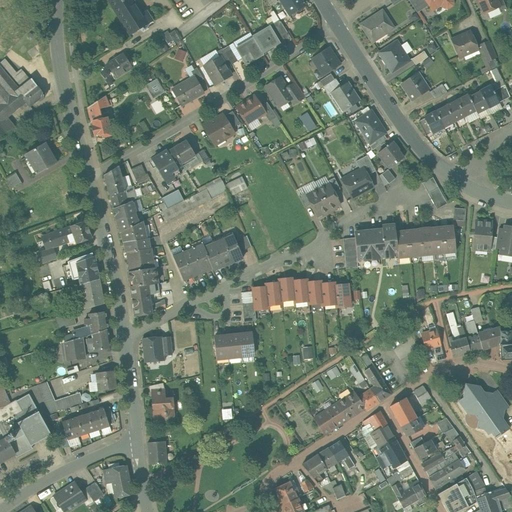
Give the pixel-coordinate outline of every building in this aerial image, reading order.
[(106,0),(130,36),(153,21),(146,10),(142,13),(133,0),(106,0)] [(300,0),(279,0),(289,15),(304,5),(300,0)] [(408,0),(417,13),(430,5),(426,0),(408,0)] [(426,0),(430,5),(432,9),(441,3),(442,6),(445,8),(448,8),(452,5),(453,2),(452,0),(426,0)] [(477,0),(482,10),(488,8),(489,11),(499,7),(500,7),(496,0),(477,0)] [(502,0),(496,0),(500,7),(499,7),(501,11),(507,8),(502,0)] [(382,11),(361,25),(372,42),(394,28),(382,11)] [(269,26),(277,39),(287,32),(279,20),(269,26)] [(269,26),(252,36),(253,38),(262,53),(279,43),(277,39),(269,26)] [(181,41),(175,30),(169,34),(173,41),(176,44),(181,41)] [(169,34),(167,31),(162,35),(168,44),(173,41),(169,34)] [(279,43),(281,45),(283,45),(291,41),(291,39),(287,32),(277,39),(279,43)] [(470,32),(452,40),(459,57),(478,49),(470,32)] [(253,38),(236,48),(246,65),(263,55),(262,53),(253,38)] [(32,41),(21,46),(28,59),(38,54),(32,41)] [(397,41),(379,53),(392,72),(409,61),(405,55),(400,46),(397,41)] [(407,42),(400,46),(405,55),(412,50),(407,42)] [(488,43),(481,46),(487,61),(495,58),(488,43)] [(177,47),(173,58),(182,61),(186,51),(177,47)] [(329,48),(312,59),(323,76),(340,65),(329,48)] [(225,52),(223,49),(217,52),(220,57),(224,63),(229,60),(225,52)] [(225,52),(229,60),(232,64),(238,61),(231,49),(225,52)] [(424,51),(412,59),(416,65),(428,57),(424,51)] [(123,53),(106,64),(116,78),(132,68),(123,53)] [(220,57),(204,66),(215,85),(231,76),(224,63),(220,57)] [(17,72),(5,58),(0,62),(0,67),(3,71),(5,69),(11,77),(17,72)] [(429,58),(422,64),(427,69),(434,63),(429,58)] [(0,67),(0,103),(17,90),(18,89),(3,71),(0,67)] [(197,68),(191,71),(194,77),(198,82),(203,79),(197,68)] [(21,69),(17,72),(11,77),(16,83),(26,74),(21,69)] [(417,73),(401,84),(413,100),(429,90),(417,73)] [(26,74),(16,83),(20,88),(30,79),(26,74)] [(331,74),(319,82),(323,87),(335,79),(331,74)] [(194,77),(172,89),(181,105),(204,93),(198,82),(194,77)] [(280,78),(266,86),(266,87),(278,105),(277,105),(278,105),(284,101),(284,102),(286,102),(293,98),(294,98),(287,88),(280,78),(280,77),(280,78)] [(43,93),(32,78),(30,79),(20,88),(18,89),(17,90),(25,102),(29,107),(42,98),(44,98),(46,94),(43,93)] [(157,79),(147,85),(154,98),(164,92),(157,79)] [(335,79),(323,87),(327,93),(329,91),(338,85),(335,79)] [(340,87),(338,85),(329,91),(342,112),(360,100),(348,82),(340,87)] [(303,99),(293,84),(292,84),(287,88),(294,98),(293,98),(296,103),(302,99),(303,99)] [(442,84),(430,92),(434,99),(447,92),(442,84)] [(490,86),(479,91),(488,108),(499,103),(490,86)] [(17,90),(0,103),(0,122),(5,118),(25,102),(17,90)] [(479,91),(469,97),(468,94),(467,94),(477,114),(488,108),(479,91)] [(467,94),(457,100),(465,117),(476,111),(477,114),(467,94)] [(311,95),(306,98),(309,103),(315,99),(311,95)] [(105,96),(88,108),(94,136),(101,134),(102,138),(112,136),(107,117),(102,119),(100,109),(109,106),(105,96)] [(254,97),(237,108),(238,108),(248,123),(247,123),(248,124),(265,113),(264,112),(255,97),(254,97)] [(261,104),(274,126),(281,122),(268,100),(261,104)] [(457,100),(446,106),(455,123),(465,117),(457,100)] [(446,106),(435,111),(444,128),(455,123),(446,106)] [(240,123),(232,111),(227,114),(235,126),(240,123)] [(308,131),(316,126),(307,111),(299,116),(308,131)] [(371,111),(356,121),(363,132),(362,133),(369,143),(383,134),(385,133),(384,131),(371,111)] [(444,128),(435,111),(424,117),(432,133),(433,134),(444,128)] [(234,133),(223,115),(203,127),(215,145),(234,133)] [(5,118),(0,122),(0,140),(3,138),(14,130),(5,118)] [(432,133),(425,118),(419,122),(426,136),(432,133)] [(14,130),(3,138),(5,141),(16,133),(14,130)] [(383,134),(369,143),(368,143),(373,150),(387,139),(383,134)] [(299,143),(302,149),(316,142),(313,136),(299,143)] [(186,141),(172,149),(173,149),(181,164),(195,156),(186,141)] [(398,150),(393,143),(393,142),(378,153),(379,154),(379,153),(390,167),(390,168),(403,158),(402,158),(397,151),(399,150),(398,149),(398,150)] [(45,143),(26,154),(37,174),(56,163),(45,143)] [(167,152),(166,151),(152,159),(166,182),(180,174),(178,169),(183,166),(181,164),(173,149),(167,152)] [(203,150),(198,153),(204,164),(210,160),(203,150)] [(375,170),(367,155),(356,161),(360,169),(363,168),(367,175),(375,170)] [(142,165),(131,169),(135,180),(136,179),(146,175),(142,165)] [(118,166),(105,176),(111,196),(125,190),(118,166)] [(360,169),(342,179),(352,198),(373,187),(367,175),(363,168),(360,169)] [(395,179),(388,170),(381,174),(389,184),(395,179)] [(16,173),(6,179),(11,189),(21,183),(16,173)] [(146,175),(136,179),(138,184),(149,178),(147,174),(146,175)] [(242,177),(228,184),(232,195),(247,188),(242,177)] [(433,177),(422,183),(425,188),(436,183),(433,177)] [(149,178),(138,184),(144,195),(156,189),(149,178)] [(334,178),(328,181),(329,183),(334,192),(340,189),(334,178)] [(334,192),(329,183),(318,189),(329,211),(340,205),(334,192)] [(436,183),(425,188),(428,194),(439,188),(436,183)] [(441,193),(439,188),(428,194),(431,199),(441,193)] [(206,189),(184,200),(167,209),(162,212),(167,222),(212,199),(206,189)] [(307,195),(306,195),(311,204),(317,217),(329,211),(318,189),(307,195)] [(125,190),(111,196),(114,208),(125,203),(128,202),(125,190)] [(305,192),(299,196),(305,207),(311,204),(306,195),(307,195),(305,192)] [(180,193),(164,202),(167,209),(184,200),(180,193)] [(441,193),(431,199),(434,204),(444,198),(441,193)] [(447,204),(444,198),(434,204),(437,209),(447,204)] [(114,208),(115,212),(113,215),(116,216),(117,220),(135,213),(134,211),(135,211),(133,203),(132,204),(131,201),(128,202),(125,203),(114,208)] [(135,213),(117,220),(121,232),(121,233),(138,224),(135,213)] [(86,221),(48,234),(50,239),(53,247),(67,242),(68,246),(76,243),(92,238),(86,221)] [(492,222),(476,221),(474,249),(489,250),(489,249),(491,237),(492,222)] [(138,224),(121,233),(124,243),(145,239),(142,222),(138,224)] [(395,225),(382,227),(382,230),(383,230),(386,259),(393,258),(393,255),(398,254),(396,233),(395,225)] [(269,254),(257,226),(245,231),(247,236),(251,247),(257,259),(269,254)] [(511,227),(505,226),(504,230),(501,248),(500,254),(511,255),(511,227)] [(453,227),(441,228),(444,253),(456,251),(453,227)] [(430,228),(418,229),(418,230),(421,255),(432,254),(430,229),(430,228)] [(430,229),(432,254),(444,253),(441,228),(430,229)] [(504,230),(498,229),(497,237),(495,247),(501,248),(504,230)] [(382,230),(354,233),(355,238),(355,244),(356,250),(357,256),(357,258),(364,258),(364,261),(386,259),(383,230),(382,230)] [(418,230),(407,231),(410,256),(421,255),(418,230)] [(407,231),(396,233),(398,254),(398,257),(410,256),(407,231)] [(236,240),(232,233),(222,237),(233,262),(243,258),(240,251),(236,240)] [(247,236),(236,240),(240,251),(251,247),(247,236)] [(233,262),(222,237),(213,241),(223,266),(233,262)] [(145,239),(124,243),(126,253),(127,252),(149,248),(148,238),(145,239)] [(50,239),(44,241),(48,252),(54,250),(53,247),(50,239)] [(48,252),(44,241),(39,243),(43,254),(48,252)] [(223,266),(213,241),(203,245),(212,268),(214,270),(223,266)] [(203,245),(202,242),(192,247),(203,272),(212,268),(203,245)] [(39,243),(33,245),(37,256),(41,255),(43,254),(39,243)] [(203,272),(192,247),(182,251),(193,276),(203,272)] [(149,248),(127,252),(128,262),(153,258),(150,248),(149,248)] [(43,254),(41,255),(42,260),(56,256),(54,250),(48,252),(43,254)] [(193,276),(182,251),(172,255),(183,280),(193,276)] [(153,258),(128,262),(130,272),(154,268),(155,268),(153,258)] [(130,272),(128,272),(130,287),(157,283),(154,268),(130,272)] [(293,278),(279,279),(279,282),(281,301),(282,301),(295,300),(295,299),(293,281),(293,278)] [(99,279),(80,284),(82,297),(102,293),(99,279)] [(293,281),(295,299),(295,300),(295,302),(308,301),(309,301),(307,282),(307,279),(293,281)] [(307,282),(309,301),(308,301),(309,304),(322,303),(323,303),(321,284),(321,281),(307,282)] [(279,282),(265,284),(266,287),(268,305),(282,304),(282,301),(281,301),(279,282)] [(157,283),(130,287),(135,316),(152,313),(165,308),(166,307),(165,300),(161,301),(158,283),(157,283)] [(321,284),(323,303),(322,303),(323,306),(336,304),(335,286),(335,285),(335,283),(321,284)] [(335,285),(335,286),(336,304),(336,307),(350,306),(348,284),(335,285)] [(266,287),(253,288),(254,303),(255,309),(255,310),(269,308),(268,305),(266,287)] [(66,288),(46,294),(49,303),(68,298),(66,288)] [(102,293),(82,297),(85,309),(104,304),(102,293)] [(46,294),(34,297),(36,307),(49,303),(46,294)] [(479,307),(471,309),(473,316),(474,320),(475,324),(483,321),(479,307)] [(106,312),(89,314),(89,319),(85,320),(86,326),(90,325),(91,329),(92,335),(108,329),(106,312)] [(73,313),(56,318),(59,329),(76,324),(73,313)] [(453,313),(447,314),(450,326),(456,325),(453,313)] [(431,314),(426,315),(429,328),(435,326),(431,314)] [(466,323),(469,332),(473,335),(478,334),(475,324),(474,320),(466,323)] [(456,325),(450,326),(453,337),(459,335),(456,325)] [(500,328),(478,334),(482,349),(499,344),(501,344),(501,332),(501,329),(500,328)] [(91,329),(64,337),(64,343),(92,335),(91,329)] [(108,329),(92,335),(93,343),(87,344),(88,351),(94,351),(111,348),(108,329)] [(436,330),(421,335),(426,350),(434,348),(438,362),(445,360),(436,330)] [(511,331),(501,332),(501,344),(499,344),(500,361),(511,360),(511,331)] [(251,333),(239,334),(241,356),(253,355),(251,333)] [(239,334),(226,336),(229,358),(241,356),(239,334)] [(473,335),(466,337),(470,352),(482,349),(478,334),(473,335)] [(226,336),(214,337),(216,359),(229,358),(226,336)] [(162,337),(142,339),(145,363),(165,361),(164,356),(162,338),(162,337)] [(170,337),(162,338),(164,356),(172,355),(170,337)] [(466,337),(452,341),(451,337),(449,338),(452,348),(450,349),(453,357),(470,352),(466,337)] [(302,346),(303,358),(311,358),(310,346),(302,346)] [(366,354),(360,358),(367,369),(373,365),(366,354)] [(364,380),(354,364),(349,368),(359,383),(364,380)] [(77,365),(67,369),(68,375),(79,371),(77,365)] [(336,365),(326,370),(330,378),(339,374),(336,365)] [(384,381),(373,365),(367,369),(364,371),(374,387),(370,389),(379,403),(391,395),(383,382),(384,381)] [(113,371),(96,373),(99,391),(116,389),(113,371)] [(10,403),(0,379),(0,423),(22,411),(16,401),(16,400),(10,403)] [(316,391),(322,388),(318,379),(311,383),(316,391)] [(55,401),(47,382),(36,385),(49,415),(83,404),(80,393),(55,401)] [(163,383),(150,386),(152,392),(165,389),(163,383)] [(509,407),(497,390),(492,393),(484,392),(479,386),(465,384),(463,398),(458,401),(467,414),(474,415),(478,420),(477,427),(478,428),(485,429),(488,435),(491,432),(495,438),(510,428),(503,419),(504,411),(509,407)] [(431,397),(423,386),(413,392),(420,404),(431,397)] [(165,389),(152,392),(153,409),(156,409),(157,421),(174,420),(173,398),(165,398),(165,389)] [(370,389),(358,397),(365,407),(367,410),(379,403),(370,389)] [(355,393),(336,404),(346,420),(365,407),(358,397),(355,393)] [(0,430),(5,439),(0,441),(0,462),(24,449),(25,452),(33,448),(31,445),(51,435),(29,394),(16,401),(22,411),(0,423),(0,430)] [(405,398),(390,406),(400,426),(416,418),(405,398)] [(336,404),(313,418),(324,434),(346,420),(336,404)] [(104,408),(93,412),(99,430),(99,428),(108,425),(109,426),(109,424),(105,413),(104,408)] [(230,418),(230,408),(221,408),(222,418),(230,418)] [(380,411),(363,422),(365,426),(362,427),(361,432),(364,437),(370,433),(370,434),(387,424),(380,411)] [(93,412),(83,415),(89,433),(88,431),(98,428),(99,430),(93,412)] [(111,412),(105,413),(109,424),(114,422),(111,412)] [(83,415),(72,419),(78,437),(79,436),(78,435),(88,431),(88,433),(89,433),(83,415)] [(416,418),(400,426),(406,437),(422,429),(416,418)] [(453,428),(446,418),(436,423),(442,434),(444,433),(453,428)] [(72,419),(62,422),(68,440),(68,438),(77,435),(78,437),(72,419)] [(387,424),(370,434),(379,447),(384,444),(394,437),(387,424)] [(453,428),(444,433),(451,442),(452,441),(459,437),(453,428)] [(459,437),(452,441),(457,448),(453,450),(452,447),(450,449),(453,454),(466,445),(459,436),(459,437)] [(394,437),(384,444),(388,451),(398,444),(394,437)] [(430,440),(424,443),(421,437),(410,443),(419,460),(436,450),(430,440)] [(175,441),(148,443),(149,464),(166,463),(166,459),(176,458),(175,441)] [(356,442),(350,446),(358,459),(364,455),(356,442)] [(388,451),(376,458),(382,470),(391,465),(393,469),(396,467),(407,460),(398,444),(388,451)] [(453,454),(444,460),(438,464),(441,469),(459,459),(471,452),(466,445),(453,454)] [(338,463),(328,448),(317,454),(326,470),(328,468),(333,476),(338,473),(336,469),(334,465),(338,463)] [(450,449),(441,454),(444,460),(453,454),(450,449)] [(317,454),(302,464),(313,478),(313,477),(318,483),(323,479),(318,474),(326,470),(317,454)] [(441,454),(422,464),(425,471),(436,465),(438,464),(444,460),(441,454)] [(439,471),(429,477),(435,489),(445,483),(445,482),(465,470),(459,459),(441,469),(439,471)] [(407,460),(396,467),(398,472),(410,465),(407,460)] [(410,465),(398,472),(402,479),(414,472),(410,465)] [(436,465),(425,471),(429,477),(439,471),(436,465)] [(126,466),(110,469),(113,482),(116,496),(131,493),(126,466)] [(374,470),(380,481),(383,479),(377,468),(374,470)] [(110,469),(104,471),(107,483),(113,482),(110,469)] [(484,488),(485,488),(475,472),(466,478),(472,490),(473,492),(484,488)] [(472,490),(466,478),(456,484),(468,507),(477,502),(475,498),(473,492),(472,490)] [(293,480),(275,488),(281,505),(297,498),(295,492),(298,490),(293,480)] [(307,480),(301,482),(306,491),(313,488),(307,480)] [(86,489),(85,488),(80,481),(75,484),(85,500),(83,501),(86,506),(94,502),(86,489)] [(506,489),(509,494),(511,492),(511,488),(507,481),(503,484),(506,489)] [(96,482),(86,489),(94,502),(104,495),(96,482)] [(75,483),(54,496),(58,502),(57,502),(56,504),(58,508),(60,508),(62,507),(64,511),(66,511),(83,501),(85,500),(75,484),(75,483)] [(399,483),(391,487),(397,496),(404,492),(399,483)] [(404,492),(397,496),(403,508),(416,500),(425,495),(426,494),(420,483),(404,492)] [(331,484),(323,488),(329,495),(334,493),(333,488),(331,484)] [(456,484),(438,494),(447,511),(458,511),(468,507),(456,484)] [(337,486),(333,488),(334,493),(337,500),(345,496),(340,485),(337,486)] [(40,498),(51,492),(49,487),(37,493),(40,498)] [(487,495),(485,488),(484,488),(473,492),(475,498),(476,498),(487,495)] [(506,489),(496,492),(498,501),(511,497),(509,494),(506,489)] [(480,511),(501,511),(501,510),(498,501),(496,492),(487,495),(476,498),(480,510),(480,511)] [(425,495),(416,500),(419,506),(428,501),(425,495)] [(297,498),(281,505),(284,511),(304,511),(298,497),(297,498)] [(511,506),(511,497),(498,501),(501,510),(511,506)]
